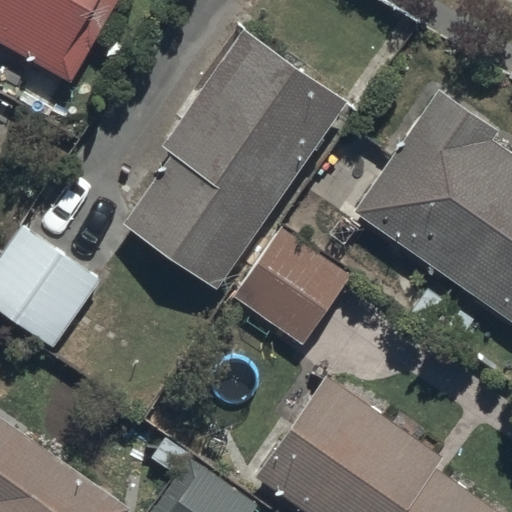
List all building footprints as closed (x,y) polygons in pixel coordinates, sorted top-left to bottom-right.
[(113,0),(0,0),(0,45),(66,83),(113,0)] [(346,101),(240,25),(155,144),(171,155),(123,222),(213,287),(346,101)] [(435,88),(349,211),(511,325),(511,151),(492,138),(497,131),(435,88)] [(16,221),(0,244),(0,312),(49,346),(97,277),(16,221)] [(278,225),(230,294),(303,344),(350,275),(278,225)] [(327,373),(255,475),(307,511),(503,511),(436,465),(443,455),(327,373)] [(0,511),(121,511),(125,506),(0,418),(0,511)] [(190,455),(149,511),(249,511),(257,502),(190,455)]
